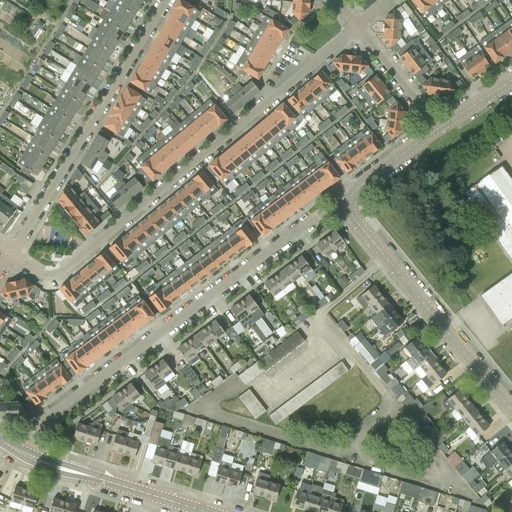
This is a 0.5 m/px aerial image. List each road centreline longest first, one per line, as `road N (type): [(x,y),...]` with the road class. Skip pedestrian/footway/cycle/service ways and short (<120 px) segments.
road 1 (residential): [(9,255),(41,275),(59,274),(358,27)]
road 2 (residential): [(11,447),(319,213),(347,203)]
road 3 (residential): [(9,255),(167,0)]
road 4 (unclassified): [(511,410),(347,203)]
road 5 (tertiary): [(200,510),(11,447)]
road 6 (unclassified): [(442,132),(358,27)]
road 7 (residential): [(347,203),(442,132)]
